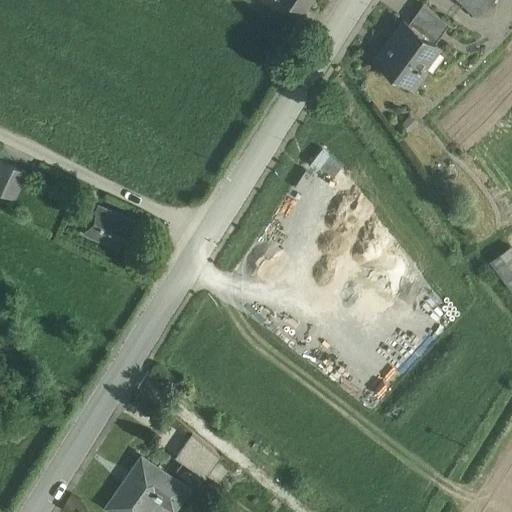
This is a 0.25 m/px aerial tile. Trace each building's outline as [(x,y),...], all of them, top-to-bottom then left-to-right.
[(461,0),(478,14),(490,0),(461,0)] [(449,22),(423,3),(409,22),(435,41),(449,22)] [(404,18),(375,57),(415,86),(428,68),(419,62),(435,41),(409,22),(404,18)] [(26,173),(0,160),(0,191),(15,198),(26,173)] [(136,223),(99,206),(87,232),(124,249),(136,223)] [(511,245),(510,243),(490,258),(511,288),(511,245)] [(220,454),(192,431),(175,456),(206,476),(220,454)] [(142,455),(107,505),(117,511),(146,511),(153,503),(151,502),(159,491),(177,503),(188,487),(142,455)]
